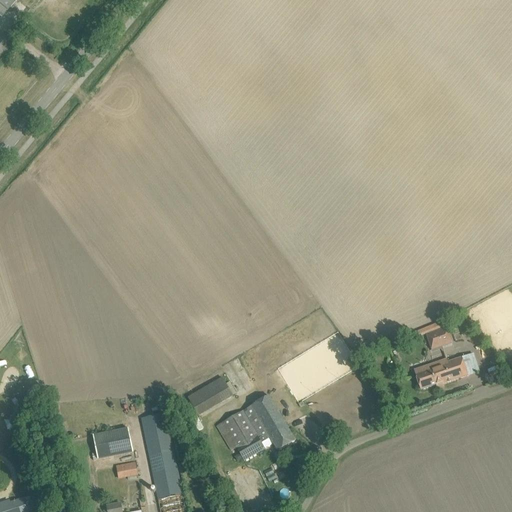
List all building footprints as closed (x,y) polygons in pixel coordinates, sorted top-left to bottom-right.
[(16,0),(0,0),(0,16),(2,18),(16,0)] [(447,328),(427,335),(432,351),(453,344),(447,328)] [(480,372),(476,363),(474,355),(429,370),(429,373),(417,377),(421,390),(436,385),(437,387),(480,372)] [(214,382),(226,401),(234,396),(222,377),(214,382)] [(237,448),(245,462),(261,452),(254,440),(259,437),(261,441),(287,427),(269,396),(218,427),(232,451),(237,448)] [(142,419),(160,511),(189,511),(169,414),(142,419)] [(261,441),(259,437),(254,440),(261,452),(265,449),(262,444),(271,439),(278,451),(296,441),(287,427),(261,441)] [(133,454),(128,429),(94,436),(99,460),(133,454)] [(116,464),(119,479),(138,476),(135,460),(116,464)] [(0,506),(0,511),(26,511),(22,498),(0,506)] [(107,506),(108,511),(122,511),(121,503),(107,506)]
